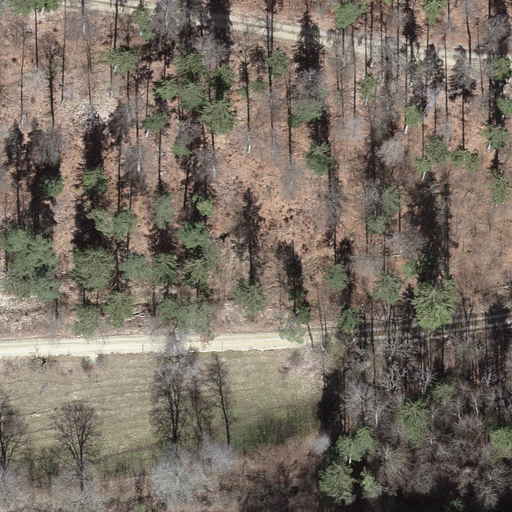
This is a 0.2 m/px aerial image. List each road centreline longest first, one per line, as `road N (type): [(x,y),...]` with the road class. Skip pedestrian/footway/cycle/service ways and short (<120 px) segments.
road 1 (track): [(511,318),(0,353)]
road 2 (track): [(511,62),(141,0)]
road 3 (track): [(239,16),(0,78)]
